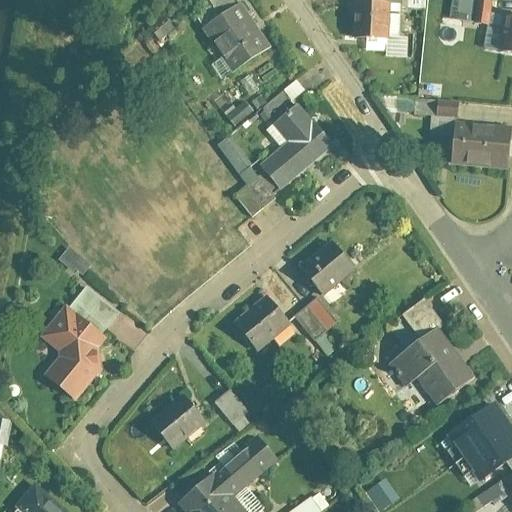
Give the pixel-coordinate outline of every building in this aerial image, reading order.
[(236,92),(280,61),(237,0),(194,0),(196,2),(185,10),(224,64),(218,68),(236,92)] [(341,0),(340,34),(377,34),(377,0),(341,0)] [(511,47),(511,13),(473,8),(473,0),(442,0),(440,17),(471,21),(468,41),(511,47)] [(502,169),(508,118),(448,112),(449,106),(426,103),(427,94),(405,92),(403,108),(422,110),(420,129),(438,131),(435,162),(502,169)] [(270,196),(334,145),(299,102),(270,125),(283,141),(248,169),(270,196)] [(242,171),(261,155),(241,131),(222,146),(242,171)] [(175,255),(224,227),(215,210),(202,217),(179,177),(154,191),(170,220),(159,226),(175,255)] [(321,231),(285,258),(311,293),(347,266),(321,231)] [(36,373),(69,399),(116,342),(91,322),(110,299),(78,273),(28,335),(52,354),(36,373)] [(258,288),(219,319),(246,353),(285,322),(301,342),(321,326),(296,295),(276,310),(258,288)] [(425,400),(468,368),(411,292),(389,309),(408,333),(373,359),(394,386),(407,377),(425,400)] [(135,419),(158,444),(208,399),(224,417),(240,402),(217,377),(187,405),(171,387),(135,419)] [(511,452),(511,439),(488,404),(438,437),(467,481),(511,452)] [(0,418),(0,442),(11,444),(15,421),(0,418)] [(242,432),(162,500),(172,511),(298,511),(307,504),(298,492),(273,511),(255,511),(226,477),(258,450),(242,432)] [(490,472),(467,489),(482,510),(496,499),(506,511),(511,511),(511,482),(502,489),(490,472)] [(63,511),(66,509),(25,473),(0,501),(0,511),(63,511)]
